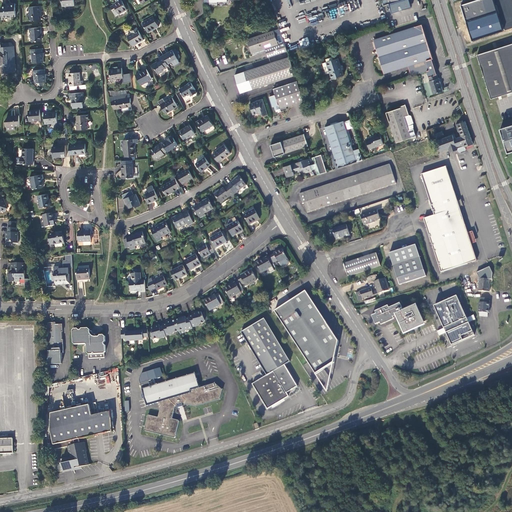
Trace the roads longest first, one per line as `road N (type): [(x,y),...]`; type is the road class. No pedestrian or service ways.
road 1 (tertiary): [(374,354),(336,407),(198,454),(0,502)]
road 2 (tertiary): [(0,308),(159,305),(286,219)]
road 3 (secondary): [(435,0),(511,222)]
road 4 (primary): [(51,511),(255,457)]
road 5 (secondary): [(511,199),(443,0)]
road 6 (unknown): [(280,209),(296,200),(313,217),(389,194),(399,187),(393,163),(376,161)]
road 7 (primary): [(415,393),(255,457)]
road 8 (primary): [(255,457),(415,401)]
road 9 (residential): [(250,156),(141,220),(102,221)]
road 10 (unclassified): [(241,141),(366,95)]
road 11 (residential): [(186,31),(131,55),(59,65)]
